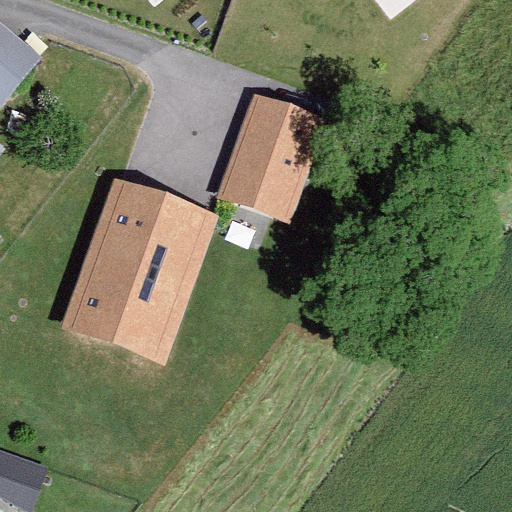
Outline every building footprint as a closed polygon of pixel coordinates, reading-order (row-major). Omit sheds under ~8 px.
[(432,0),(382,0),(402,25),(432,0)] [(44,67),(0,30),(0,112),(4,115),(44,67)] [(255,103),(218,209),(291,235),(329,130),(255,103)] [(220,225),(116,189),(63,341),(168,378),(220,225)] [(0,504),(13,511),(36,511),(51,476),(0,457),(0,504)]
